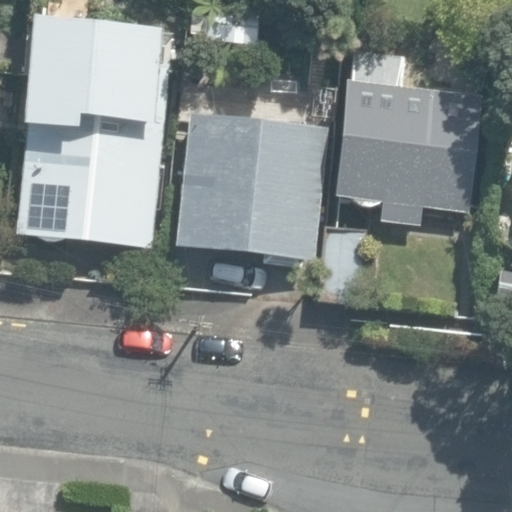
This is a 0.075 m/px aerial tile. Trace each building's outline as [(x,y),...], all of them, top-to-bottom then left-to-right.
[(206,13),(191,12),(190,32),(202,33),(202,40),(256,45),(259,10),(207,5),(206,13)] [(14,236),(150,251),(174,37),(32,22),(20,129),(25,130),(14,236)] [(378,226),(423,230),(425,210),(469,215),(481,100),(398,91),(401,60),(354,55),(350,86),(345,86),(333,201),(350,203),(354,207),(360,210),(366,211),(372,211),(377,208),(380,206),(378,226)] [(175,251),(315,266),(329,133),(190,118),(175,251)] [(318,303),(361,308),(369,232),(326,229),(318,303)]
